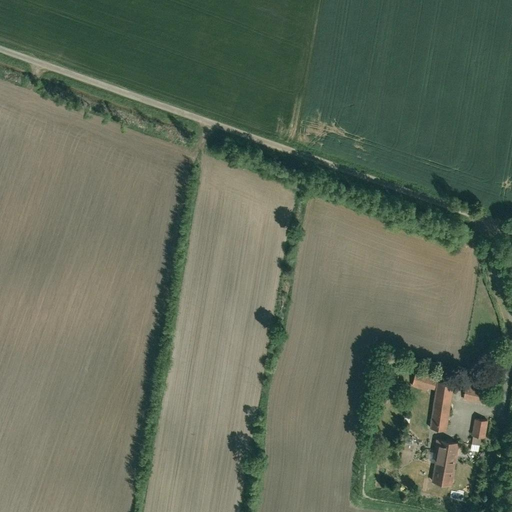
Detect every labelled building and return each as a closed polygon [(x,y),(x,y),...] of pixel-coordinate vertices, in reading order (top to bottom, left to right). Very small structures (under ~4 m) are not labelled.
[(384,355),(379,378),(397,382),(402,358),(384,355)] [(437,375),(415,369),(411,384),(427,388),(428,385),(434,387),(437,375)] [(437,379),(429,426),(445,429),(453,382),(437,379)] [(465,385),(463,398),(488,403),(491,390),(465,385)] [(486,420),(474,418),(471,442),(480,443),(481,437),(484,437),(486,420)] [(457,441),(435,437),(433,450),(437,450),(431,481),(449,485),(457,441)]
